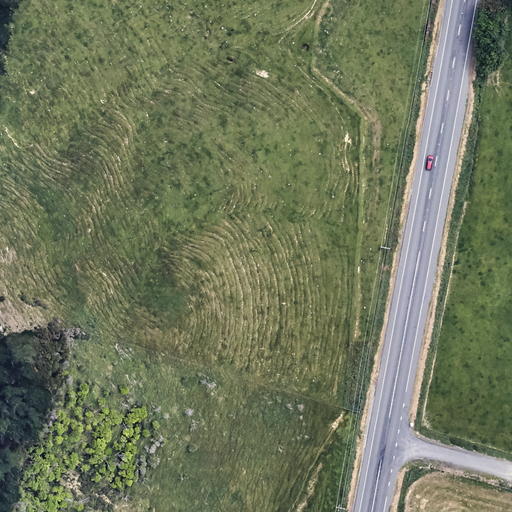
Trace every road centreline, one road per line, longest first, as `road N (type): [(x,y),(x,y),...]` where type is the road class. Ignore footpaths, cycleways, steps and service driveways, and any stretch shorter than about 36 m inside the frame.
road 1 (trunk): [(464,0),(384,436)]
road 2 (unclassified): [(384,436),(511,474)]
